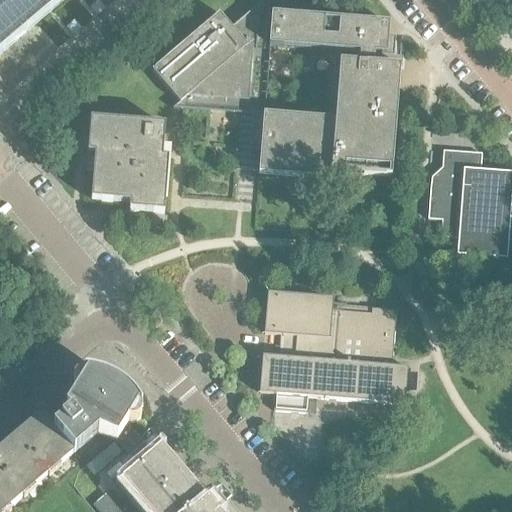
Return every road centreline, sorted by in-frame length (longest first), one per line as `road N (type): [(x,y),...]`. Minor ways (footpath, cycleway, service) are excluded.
road 1 (residential): [(285,511),(131,334),(108,331)]
road 2 (residential): [(108,331),(101,293),(7,183)]
road 3 (residential): [(0,409),(90,336),(108,331)]
road 4 (residential): [(511,102),(424,0)]
